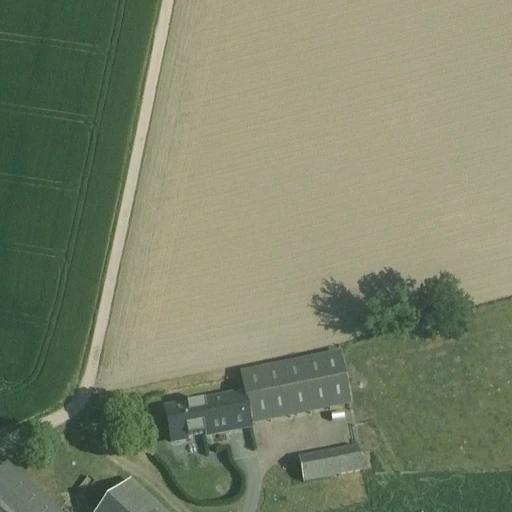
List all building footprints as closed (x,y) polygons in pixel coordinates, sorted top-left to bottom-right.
[(240,377),(243,392),(250,427),(350,407),(340,357),(240,377)] [(243,392),(162,409),(169,444),(250,427),(243,392)] [(238,456),(255,454),(252,432),(236,434),(238,456)] [(57,447),(57,445),(57,442),(55,440),(53,439),(51,438),(48,439),(46,440),(45,442),(44,445),(45,447),(46,449),(48,450),(51,451),(53,450),(55,449),(57,447)] [(358,449),(299,460),(303,484),(362,472),(358,449)] [(50,460),(51,457),(50,455),(49,453),(47,452),(44,451),(42,452),(40,453),(39,455),(38,457),(39,460),(40,462),(42,463),(45,464),(47,463),(49,462),(50,460)] [(54,511),(6,466),(0,472),(0,511),(54,511)] [(159,511),(129,483),(101,511),(159,511)]
